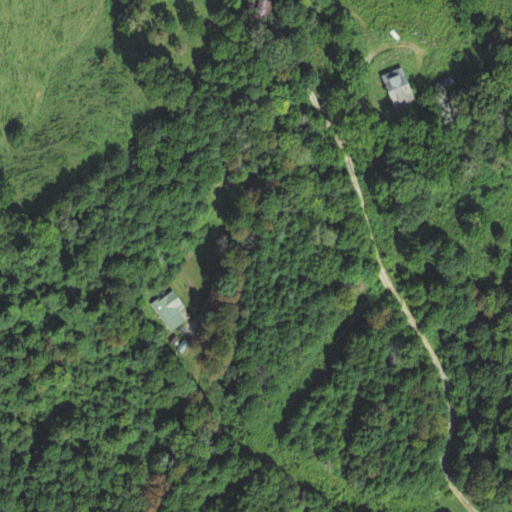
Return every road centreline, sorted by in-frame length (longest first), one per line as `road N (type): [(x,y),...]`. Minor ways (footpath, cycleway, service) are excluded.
road 1 (track): [(279,0),(287,49),(340,140),(393,296),(454,403),(447,480),(475,511),(501,458),(475,428),(465,389),(442,374)]
road 2 (track): [(277,8),(247,209),(187,333)]
